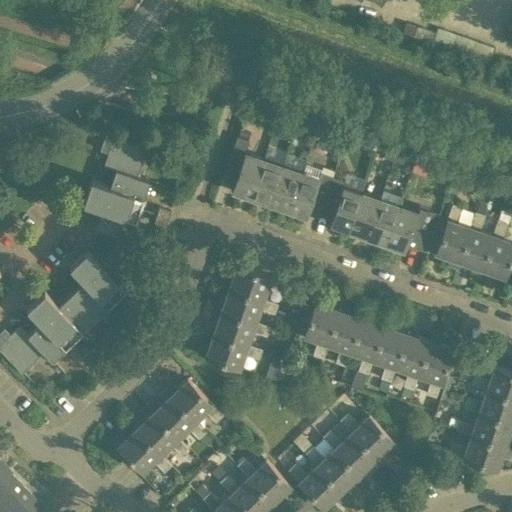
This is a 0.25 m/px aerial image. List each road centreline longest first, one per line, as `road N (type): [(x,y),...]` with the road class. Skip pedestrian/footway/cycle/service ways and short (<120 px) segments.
road 1 (residential): [(62,447),(168,337),(206,224),(511,332)]
road 2 (tertiary): [(0,117),(64,97),(98,76),(160,0)]
